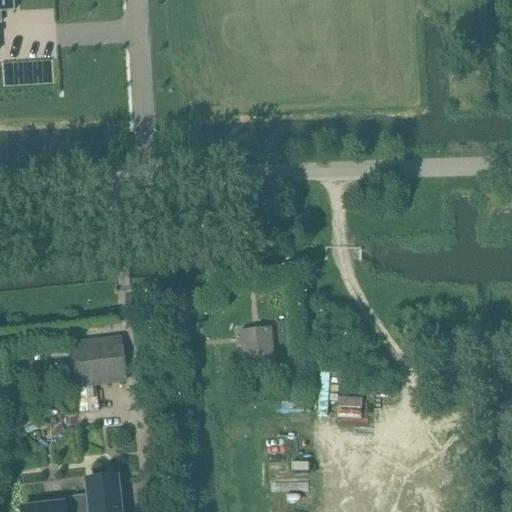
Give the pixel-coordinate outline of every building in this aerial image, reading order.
[(0,0),(0,13),(14,13),(12,0),(0,0)] [(274,196),(262,197),(263,223),(275,222),(274,199),(274,196)] [(263,224),(260,224),(261,240),(302,236),(301,221),(276,223),(263,224)] [(286,320),(277,321),(277,330),(286,329),(286,320)] [(239,334),(243,369),(273,366),(269,330),(239,334)] [(76,388),(123,383),(118,341),(72,346),(76,388)] [(439,511),(434,449),(225,473),(228,511),(439,511)] [(119,511),(116,481),(85,484),(86,498),(62,501),(62,506),(20,511),(119,511)]
